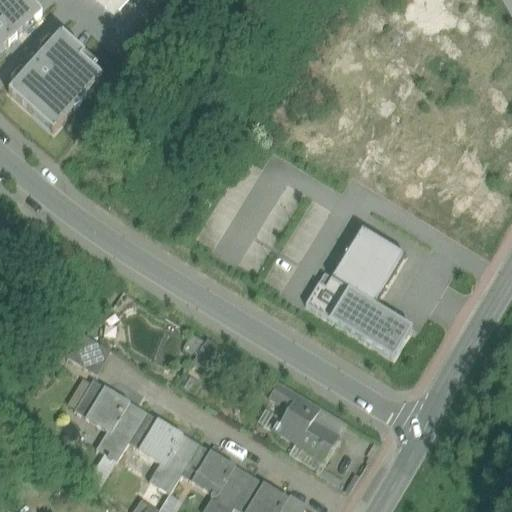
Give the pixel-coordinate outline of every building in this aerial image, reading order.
[(34,0),(0,0),(0,62),(50,17),(34,0)] [(61,32),(1,97),(53,145),(113,80),(61,32)] [(406,260),(363,234),(333,283),(325,278),(305,311),(393,364),(412,332),(375,310),(406,260)] [(111,354),(85,338),(67,360),(97,378),(97,377),(110,354),(111,355),(111,354)] [(229,360),(207,343),(196,356),(218,372),(229,360)] [(103,393),(92,386),(75,414),(86,421),(103,393)] [(270,403),(288,415),(292,409),(298,399),(279,387),(270,403)] [(130,405),(105,390),(103,393),(86,421),(108,435),(96,453),(117,465),(128,447),(145,419),(128,409),(130,405)] [(307,417),(315,422),(320,413),(298,399),(292,409),(306,417),(307,417)] [(257,424),(275,434),(277,430),(279,431),(286,420),(267,408),(257,424)] [(298,448),(312,426),(315,422),(307,417),(306,417),(292,409),(288,415),(286,420),(279,431),(277,430),(275,434),(292,445),(298,449),(298,448)] [(346,428),(320,413),(315,422),(312,426),(338,442),(346,428)] [(155,425),(145,419),(128,447),(139,453),(155,425)] [(183,438),(157,422),(155,425),(139,453),(161,467),(152,481),(150,484),(149,485),(169,498),(181,479),(198,451),(181,441),(183,438)] [(338,442),(312,426),(298,448),(300,449),(295,458),(305,464),(310,456),(324,464),(338,442)] [(298,449),(292,445),(284,458),(315,478),(324,464),(310,456),(305,464),(295,458),(300,449),(298,448),(298,449)] [(208,457),(198,451),(181,479),(191,485),(208,457)] [(236,470),(210,454),(208,457),(191,485),(191,486),(211,499),(210,500),(212,501),(205,511),(233,511),(234,511),(251,483),(234,473),(236,470)] [(247,511),(261,489),(251,483),(234,511),(247,511)] [(288,502),(263,487),(261,489),(247,511),(304,511),(303,511),(299,511),(287,504),(288,502)]
